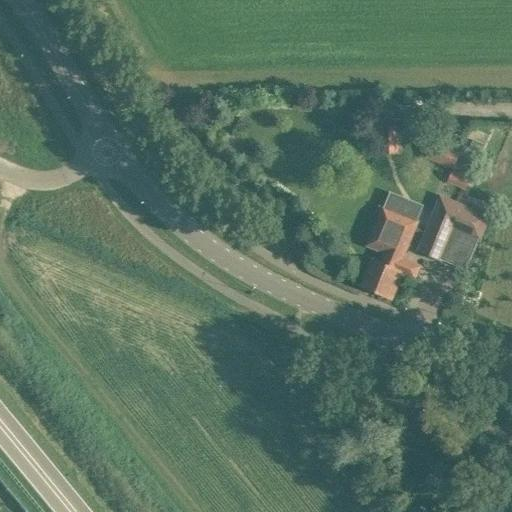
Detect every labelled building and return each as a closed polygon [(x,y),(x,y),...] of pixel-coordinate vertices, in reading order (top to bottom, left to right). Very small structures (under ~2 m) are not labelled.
[(398,126),(379,127),(380,155),(399,154),(398,126)] [(425,158),(454,169),(460,153),(432,141),(425,158)] [(483,166),(481,173),(491,177),(493,171),(483,166)] [(452,170),(447,182),(466,190),(471,178),(452,170)] [(439,199),(426,233),(419,252),(441,261),(442,259),(465,268),(477,239),(479,239),(488,217),(439,199)] [(370,268),(362,287),(392,299),(403,273),(415,279),(420,267),(401,259),(402,257),(409,241),(416,223),(384,210),(383,209),(368,247),(376,250),(386,254),(383,263),(373,259),(370,268)] [(372,418),(356,398),(344,407),(360,427),(372,418)]
